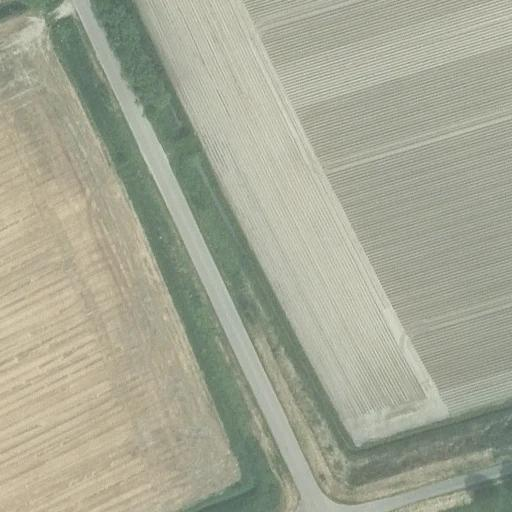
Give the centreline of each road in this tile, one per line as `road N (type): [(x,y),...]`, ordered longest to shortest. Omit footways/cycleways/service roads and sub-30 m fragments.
road 1 (tertiary): [(305,511),(78,0)]
road 2 (unclassified): [(365,511),(511,468)]
